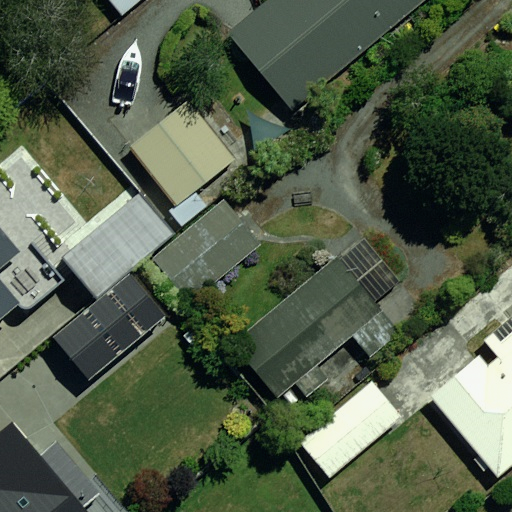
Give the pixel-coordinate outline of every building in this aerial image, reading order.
[(110,0),(119,11),(132,0),(110,0)] [(265,0),(221,35),(284,113),(425,0),(265,0)] [(194,96),(125,151),(180,220),(249,166),(194,96)] [(138,191),(59,257),(100,306),(179,240),(138,191)] [(377,237),(240,347),(287,405),(368,339),(388,363),(419,338),(392,304),(416,285),(377,237)] [(0,242),(0,318),(36,292),(0,242)] [(511,312),(426,390),(509,480),(511,478),(511,312)] [(389,381),(307,448),(337,484),(419,418),(389,381)] [(0,511),(89,511),(7,417),(0,422),(0,511)]
